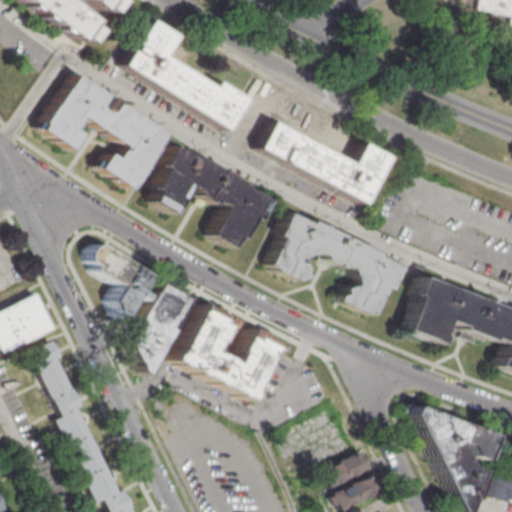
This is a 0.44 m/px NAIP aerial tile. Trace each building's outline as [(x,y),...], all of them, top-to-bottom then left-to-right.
[(15,0),(70,41),(72,38),(80,44),(90,30),(82,24),(85,21),(68,8),(68,7),(58,0),(78,0),(93,11),(96,7),(103,12),(112,0),(15,0)] [(511,26),(505,25),(507,16),(473,10),(474,0),(511,0),(511,26)] [(140,22),(111,67),(215,132),(234,101),(206,84),(203,89),(153,58),(166,38),(140,22)] [(66,76),(56,91),(55,90),(44,106),(43,106),(31,124),(33,125),(29,130),(60,151),(70,137),(69,135),(63,131),(68,123),(67,122),(69,119),(73,119),(81,124),(80,125),(112,145),(114,149),(106,160),(98,155),(88,169),(119,190),(122,184),(123,185),(135,168),(134,168),(146,150),(144,150),(154,135),(66,76)] [(262,125),(248,151),(353,206),(378,159),(351,145),(341,166),(262,125)] [(163,147),(153,166),(156,168),(144,188),(147,190),(140,202),(161,214),(170,199),(171,199),(179,185),(186,189),(185,190),(188,192),(187,195),(192,198),(192,199),(197,202),(198,201),(202,204),(204,201),(207,203),(208,202),(213,205),(204,221),(205,221),(197,236),(220,249),(227,237),(230,239),(242,219),(245,220),(257,200),(235,188),(236,185),(187,157),(185,159),(163,147)] [(278,214),(301,224),(302,221),(370,254),(369,256),(391,267),(380,290),(376,288),(362,316),(354,313),(354,314),(327,301),(329,297),(335,295),(334,289),(347,285),(342,269),(334,266),(333,268),(313,259),(314,256),(308,253),(292,259),(297,271),(295,272),(297,278),(287,281),(265,271),(265,269),(258,265),(271,238),(268,236),(278,214)] [(139,276),(129,291),(137,295),(133,301),(126,297),(112,319),(106,315),(99,301),(109,284),(106,283),(104,283),(85,272),(83,269),(85,265),(79,261),(78,258),(78,255),(79,252),(80,250),(82,248),(84,246),(87,245),(89,245),(139,276)] [(410,277),(509,316),(510,313),(511,313),(511,377),(484,368),(487,359),(490,360),(496,344),(480,338),(479,341),(449,330),(451,327),(434,320),(428,336),(431,337),(428,345),(393,331),(407,297),(403,296),(410,277)] [(150,282),(181,299),(168,322),(166,320),(162,328),(165,329),(140,376),(133,372),(120,344),(133,321),(130,319),(150,282)] [(0,307),(0,351),(45,329),(27,294),(0,307)] [(240,330),(269,344),(266,351),(264,351),(245,393),(245,396),(243,400),(241,401),(236,399),(234,399),(228,396),(228,394),(213,386),(211,387),(187,375),(187,372),(177,367),(175,368),(170,365),(169,363),(165,361),(164,359),(166,354),(168,354),(191,312),(190,311),(193,304),(223,320),(210,343),(209,342),(203,352),(208,355),(210,355),(219,359),(220,361),(225,364),(230,353),(229,353),(240,330)] [(20,352),(52,418),(46,421),(57,443),(60,442),(79,480),(76,481),(87,504),(95,500),(100,511),(124,511),(115,492),(110,494),(68,409),(72,407),(49,359),(52,358),(44,341),(20,352)] [(484,436),(475,460),(464,456),(459,445),(449,441),(448,443),(460,467),(470,471),(455,511),(450,511),(401,413),(401,411),(401,409),(403,407),(405,407),(407,406),(484,436)] [(506,449),(511,450),(511,504),(498,500),(496,504),(476,498),(484,473),(500,478),(502,469),(500,468),(506,449)] [(351,453),(360,470),(321,490),(312,472),(351,453)] [(321,500),(326,511),(333,511),(371,493),(363,476),(324,495),(325,497),(321,500)]
